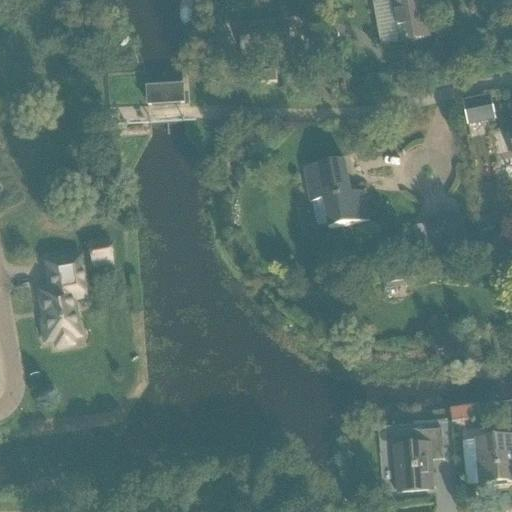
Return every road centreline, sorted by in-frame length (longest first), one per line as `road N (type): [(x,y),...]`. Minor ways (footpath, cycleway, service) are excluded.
road 1 (residential): [(220,113),(359,115),(511,81)]
road 2 (residential): [(0,411),(15,386),(0,295)]
